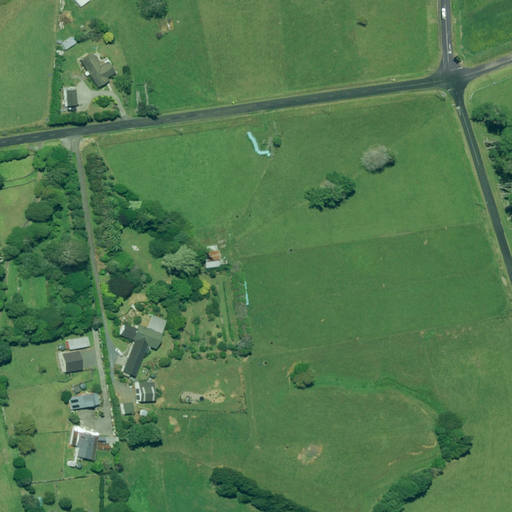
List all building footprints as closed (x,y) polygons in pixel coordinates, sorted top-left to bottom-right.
[(96,67),(87,54),(77,61),(84,72),(82,74),(83,76),(86,75),(95,88),(105,81),(103,79),(111,73),(104,62),(96,67)] [(74,105),(71,91),(62,93),(65,107),(74,105)] [(218,266),(217,261),(215,246),(202,248),(205,269),(218,267),(218,266)] [(163,321),(149,316),(144,329),(134,325),(133,329),(120,324),(116,335),(132,341),(118,374),(126,378),(127,376),(131,377),(141,353),(145,354),(148,348),(152,349),(163,321)] [(88,347),(86,337),(66,341),(68,351),(88,347)] [(90,362),(88,352),(73,355),(75,366),(90,362)] [(150,401),(148,382),(134,383),(136,402),(150,401)] [(98,405),(96,393),(67,398),(69,410),(98,405)] [(130,414),(129,403),(120,404),(121,415),(130,414)] [(78,431),(72,429),(68,446),(75,447),(73,457),(90,461),(96,435),(78,431)]
